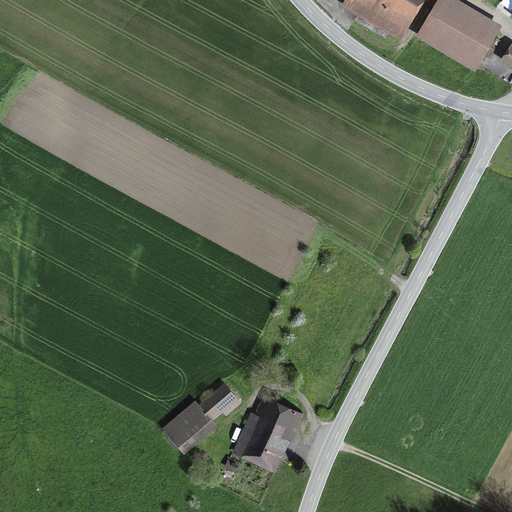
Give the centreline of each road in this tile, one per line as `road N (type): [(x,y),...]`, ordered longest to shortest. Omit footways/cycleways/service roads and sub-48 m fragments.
road 1 (tertiary): [(307,511),(331,445),(506,113)]
road 2 (tertiary): [(506,113),(429,93),(383,70),(336,40),(299,0)]
road 3 (track): [(331,445),(484,511)]
